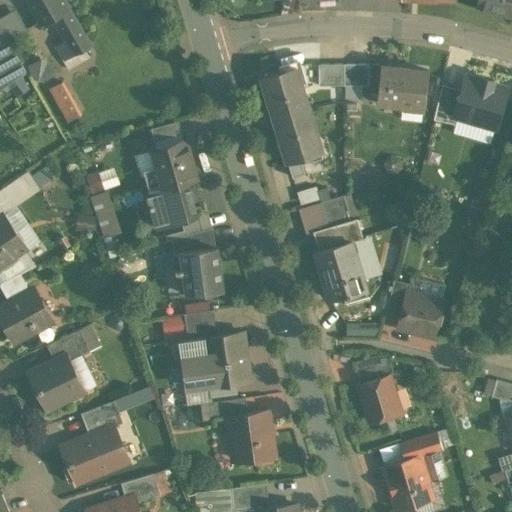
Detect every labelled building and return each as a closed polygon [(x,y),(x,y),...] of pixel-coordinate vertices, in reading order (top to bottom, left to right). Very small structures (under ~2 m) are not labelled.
[(66,0),(26,0),(40,24),(53,16),(70,6),(66,0)] [(511,0),(478,0),(477,5),(511,14),(511,0)] [(70,6),(53,16),(67,40),(69,44),(86,34),(70,6)] [(0,44),(8,40),(0,25),(0,44)] [(67,40),(55,47),(62,59),(84,47),(91,43),(86,34),(69,44),(67,40)] [(84,47),(62,59),(68,68),(89,56),(84,47)] [(45,52),(28,63),(40,81),(57,70),(45,52)] [(506,67),(463,55),(451,98),(494,109),(506,67)] [(343,64),(318,63),(318,83),(343,83),(343,64)] [(369,64),(343,64),(343,83),(369,83),(369,64)] [(429,70),(382,64),(378,100),(425,106),(429,70)] [(294,67),(260,77),(286,162),(320,152),(294,67)] [(63,81),(51,88),(69,120),(81,113),(63,81)] [(186,138),(149,149),(160,187),(160,188),(187,180),(197,177),(186,138)] [(114,162),(88,173),(95,190),(121,179),(114,162)] [(29,168),(7,185),(18,200),(40,183),(29,168)] [(197,215),(187,180),(160,188),(160,187),(147,191),(157,226),(181,220),(197,215)] [(91,192),(105,233),(122,227),(108,186),(91,192)] [(3,187),(0,189),(0,209),(13,201),(3,187)] [(342,194),(320,201),(327,225),(328,227),(350,220),(350,218),(342,194)] [(197,215),(181,220),(184,234),(212,226),(208,212),(197,215)] [(3,214),(0,215),(0,266),(27,248),(3,214)] [(350,220),(328,227),(327,225),(318,228),(324,246),(313,249),(328,297),(364,286),(350,239),(361,236),(355,217),(350,218),(350,220)] [(184,234),(170,238),(172,250),(214,245),(212,226),(184,234)] [(214,245),(172,250),(174,270),(181,269),(184,292),(222,287),(216,245),(214,245)] [(20,273),(0,283),(0,284),(9,301),(29,290),(20,273)] [(393,278),(385,313),(399,317),(406,290),(407,290),(409,282),(393,278)] [(9,301),(0,305),(0,315),(13,340),(35,329),(33,325),(49,315),(34,287),(29,290),(9,301)] [(407,290),(406,290),(399,317),(397,327),(433,335),(435,327),(440,324),(442,314),(439,309),(442,298),(407,290)] [(211,309),(182,312),(184,330),(213,326),(211,309)] [(79,328),(47,344),(54,359),(66,353),(69,360),(90,350),(79,328)] [(242,331),(200,336),(206,384),(248,378),(242,331)] [(54,359),(29,371),(47,408),(83,390),(69,360),(66,353),(54,359)] [(376,354),(352,362),(356,376),(380,368),(376,354)] [(388,357),(377,354),(376,354),(380,368),(382,375),(388,374),(392,372),(388,357)] [(382,375),(358,383),(369,420),(399,411),(388,374),(382,375)] [(511,382),(495,378),(490,395),(511,400),(511,382)] [(245,396),(210,400),(212,417),(227,415),(227,414),(247,411),(245,396)] [(113,400),(80,412),(89,433),(113,423),(114,425),(122,421),(113,400)] [(247,411),(227,414),(227,415),(229,431),(233,431),(237,458),(274,453),(267,409),(247,411)] [(89,433),(61,445),(76,481),(128,460),(114,425),(113,423),(89,433)] [(434,430),(400,441),(405,457),(418,454),(418,455),(440,449),(434,430)] [(405,457),(383,464),(396,508),(431,497),(426,480),(430,479),(424,460),(420,461),(418,455),(418,454),(405,457)] [(153,472),(120,481),(125,497),(134,494),(136,500),(160,493),(153,472)] [(266,482),(230,486),(232,509),(256,508),(256,506),(268,505),(266,482)] [(230,486),(211,489),(214,511),(232,509),(230,486)] [(9,511),(0,488),(0,511),(9,511)] [(125,497),(86,509),(87,511),(139,511),(136,500),(134,494),(125,497)] [(268,505),(256,506),(256,508),(256,511),(296,511),(296,503),(268,505)]
